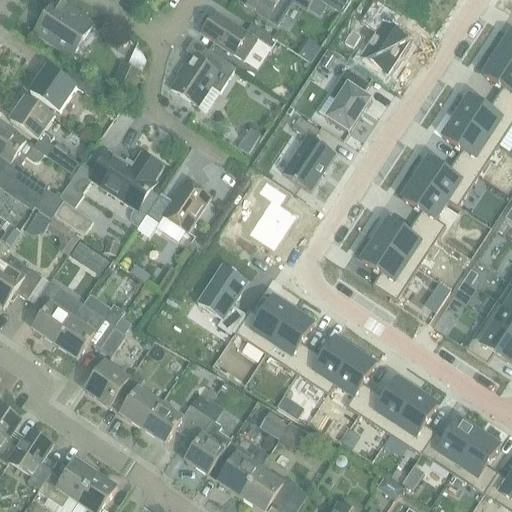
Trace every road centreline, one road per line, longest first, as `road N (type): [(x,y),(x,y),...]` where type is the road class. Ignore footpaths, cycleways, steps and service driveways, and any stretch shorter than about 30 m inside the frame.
road 1 (residential): [(482,0),(306,268),(320,296),(511,416)]
road 2 (residential): [(162,498),(44,410),(29,374),(0,354)]
road 3 (residential): [(221,159),(152,109),(162,41)]
